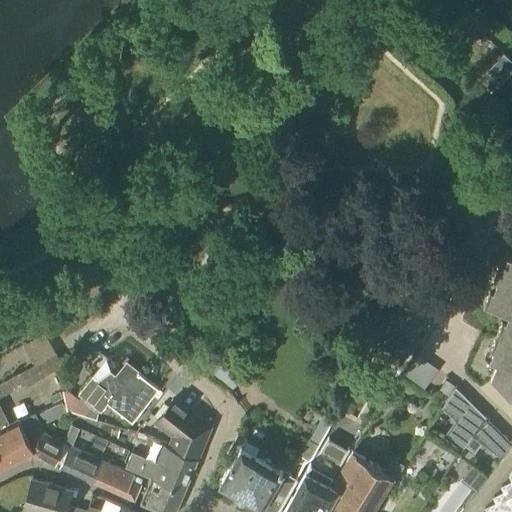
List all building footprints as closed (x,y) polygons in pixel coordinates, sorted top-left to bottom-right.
[(499,83),(511,69),(511,61),(503,53),(486,71),(499,83)] [(511,255),(507,253),(503,263),(499,261),(492,277),(496,279),(493,288),(489,286),(482,302),(509,313),(505,322),(501,320),(489,350),(493,351),(489,361),(495,364),(490,378),(511,402),(511,255)] [(424,323),(432,308),(410,295),(401,310),(424,323)] [(391,336),(384,348),(402,359),(410,346),(391,336)] [(34,364),(18,373),(24,385),(63,364),(62,362),(50,341),(49,340),(28,352),(34,364)] [(233,388),(249,368),(226,351),(210,370),(233,388)] [(138,372),(126,364),(115,378),(121,383),(115,392),(93,374),(77,393),(101,412),(108,404),(132,422),(158,388),(139,374),(141,372),(139,371),(138,372)] [(485,417),(486,416),(456,386),(441,407),(455,420),(444,436),(462,449),(469,438),(485,417)] [(96,419),(98,412),(67,388),(62,390),(66,410),(96,419)] [(192,414),(172,399),(155,421),(174,436),(170,443),(198,455),(210,425),(193,412),(192,414)] [(62,402),(49,408),(54,418),(67,412),(62,402)] [(55,464),(66,444),(40,430),(42,426),(34,411),(18,419),(34,450),(37,453),(55,464)] [(485,417),(469,438),(492,454),(504,436),(485,417)] [(34,450),(18,419),(17,418),(0,426),(0,450),(7,464),(34,450)] [(259,511),(274,511),(295,477),(281,469),(283,466),(279,465),(278,467),(242,445),(246,439),(238,434),(221,461),(228,466),(219,481),(261,506),(258,511),(259,511)] [(104,451),(108,441),(96,436),(92,446),(104,451)] [(310,460),(319,442),(308,437),(299,454),(310,460)] [(93,481),(104,460),(68,444),(66,444),(55,464),(93,481)] [(150,477),(183,491),(197,459),(164,445),(157,461),(131,450),(125,466),(150,477)] [(372,511),(403,462),(393,456),(385,470),(352,449),(330,485),(329,487),(339,494),(327,511),(372,511)] [(104,460),(93,481),(134,499),(141,482),(132,478),(134,474),(104,460)] [(329,487),(330,485),(323,481),(330,469),(313,460),(307,471),(301,468),(295,477),(274,511),(327,511),(339,494),(329,487)] [(511,511),(511,469),(508,476),(511,481),(500,486),(502,492),(492,497),(494,503),(484,508),(485,511),(511,511)] [(163,511),(174,511),(183,491),(150,477),(140,502),(142,503),(163,511)] [(75,511),(77,506),(67,504),(72,489),(31,478),(22,511),(26,511),(75,511)] [(136,511),(120,505),(105,499),(101,509),(89,505),(87,509),(86,511),(136,511)]
